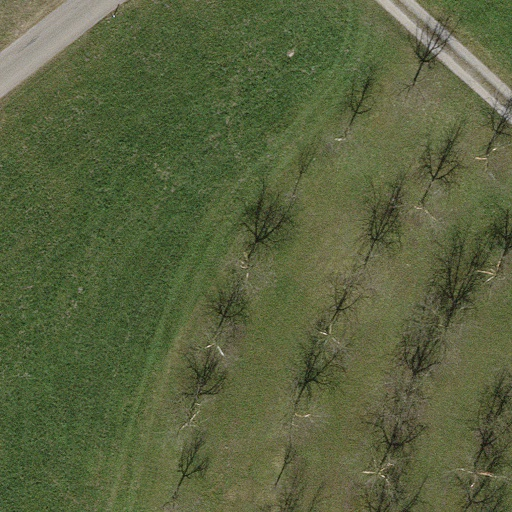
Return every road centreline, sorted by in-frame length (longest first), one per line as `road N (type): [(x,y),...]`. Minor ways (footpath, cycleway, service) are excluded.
road 1 (track): [(511,106),(397,0)]
road 2 (unclassified): [(0,78),(100,0)]
